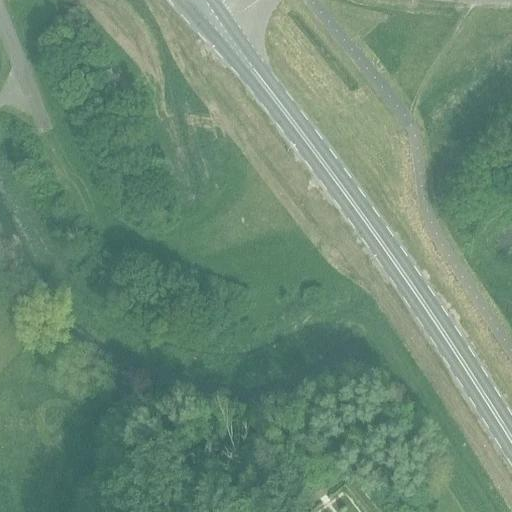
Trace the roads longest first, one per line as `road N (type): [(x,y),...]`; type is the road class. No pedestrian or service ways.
road 1 (secondary): [(511,446),(383,243),(218,26)]
road 2 (unclassified): [(0,11),(47,128)]
